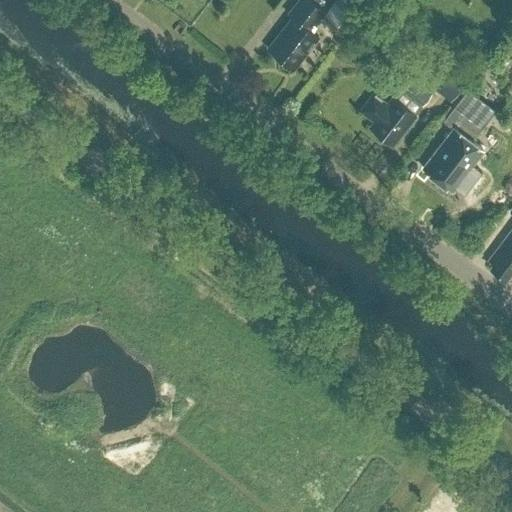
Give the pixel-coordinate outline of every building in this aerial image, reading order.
[(296,0),(287,12),(291,15),(267,46),(294,67),(318,35),(308,27),(323,8),(312,0),(296,0)] [(333,0),(323,14),(340,27),(342,29),(363,0),(333,0)] [(427,83),(449,100),(462,83),(440,66),(427,83)] [(369,125),(389,140),(393,135),(396,138),(415,113),(414,112),(432,89),(408,71),(396,86),(399,88),(393,96),(392,95),(387,102),(373,91),(359,108),(373,119),(369,125)] [(423,164),(451,187),(482,147),(471,139),(493,110),(475,97),(467,107),(458,100),(443,119),(452,126),(423,164)] [(492,260),(489,264),(506,277),(511,269),(511,224),(488,257),(492,260)]
